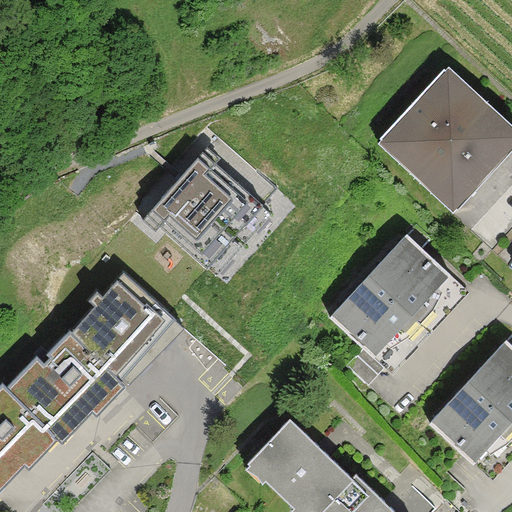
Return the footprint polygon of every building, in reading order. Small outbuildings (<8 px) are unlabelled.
[(511,148),(511,131),(444,69),(380,138),(456,209),(511,148)] [(215,163),(220,158),(207,147),(142,220),(155,231),(160,227),(207,268),(263,205),(215,163)] [(373,357),(450,274),(407,234),(330,317),(373,357)] [(0,481),(0,482),(19,462),(23,466),(24,464),(25,465),(45,444),(40,440),(49,432),(53,436),(64,425),(68,429),(87,409),(90,413),(92,411),(93,412),(112,391),(108,387),(117,378),(120,382),(121,381),(175,319),(123,273),(103,296),(97,291),(89,300),(94,305),(71,331),(70,330),(47,354),(49,357),(44,363),(36,356),(7,386),(2,382),(0,384),(0,481)] [(473,463),(511,420),(511,344),(506,339),(429,423),(473,463)] [(352,477),(290,418),(247,462),(250,464),(252,462),(267,476),(265,479),(294,507),(297,504),(305,511),(396,511),(355,473),(352,477)]
